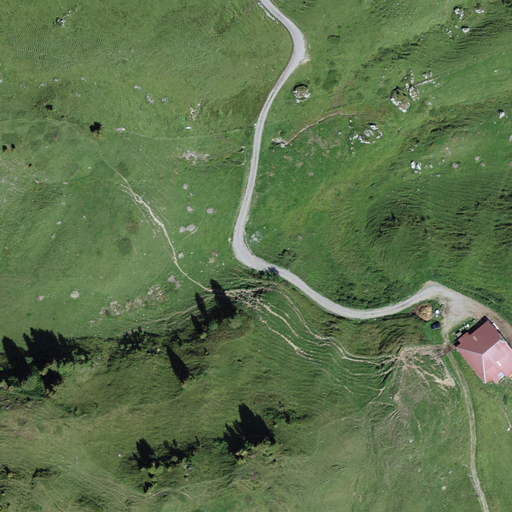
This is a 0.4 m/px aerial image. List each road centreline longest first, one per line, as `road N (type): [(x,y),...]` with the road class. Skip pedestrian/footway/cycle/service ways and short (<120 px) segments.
road 1 (track): [(256,119),(238,250),(249,262),(346,315),(396,311),(436,292),(485,313),(511,338)]
road 2 (track): [(461,300),(440,344),(464,390),(470,470),(486,511)]
road 3 (track): [(265,0),(296,32),(300,48),(256,119)]
